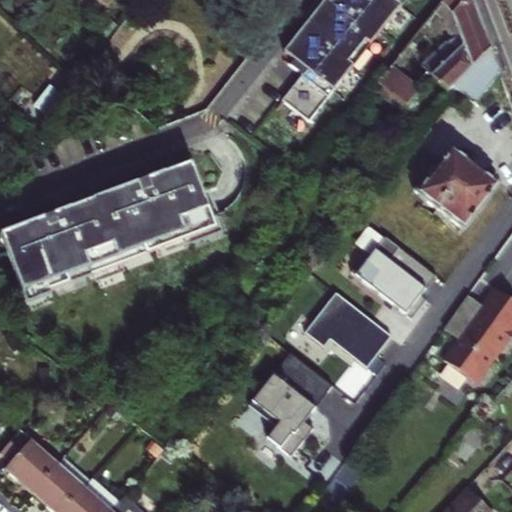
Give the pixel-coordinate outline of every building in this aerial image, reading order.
[(290,113),(316,134),(361,78),(356,74),(373,53),(378,57),(398,31),(409,18),(393,5),(386,0),(342,0),(340,3),(342,4),(338,9),(337,8),(333,12),(318,32),(292,64),(302,72),(315,81),(311,86),(290,113)] [(398,31),(399,32),(414,13),(398,0),(397,0),(393,5),(409,18),(398,31)] [(475,60),(493,49),(475,0),(453,0),(458,15),(449,20),(459,46),(468,43),(475,60)] [(312,28),(318,32),(333,12),(328,8),(312,28)] [(459,46),(462,56),(439,82),(432,89),(417,106),(416,107),(420,109),(431,96),(446,107),(464,89),(496,55),(493,49),(475,60),(468,43),(459,46)] [(411,63),(423,48),(418,44),(407,60),(411,63)] [(378,57),(373,53),(356,74),(361,78),(378,57)] [(505,81),(496,55),(464,89),(484,104),(505,81)] [(417,106),(432,89),(402,66),(387,84),(416,107),(417,106)] [(311,86),(315,81),(302,72),(298,77),(305,83),(306,82),(311,86)] [(438,183),(434,180),(421,197),(443,214),(440,219),(448,225),(451,220),(471,235),(503,195),(457,159),(438,183)] [(63,293),(61,286),(97,274),(100,281),(101,281),(130,272),(127,264),(153,256),(155,264),(173,258),(213,245),(211,241),(224,237),(223,232),(226,231),(202,172),(157,188),(158,191),(151,193),(150,190),(10,237),(30,295),(42,291),(45,299),(57,295),(63,293)] [(173,258),(175,263),(231,245),(226,231),(223,232),(224,237),(211,241),(213,245),(173,258)] [(427,305),(442,285),(390,245),(374,265),(370,262),(355,281),(417,329),(432,309),(427,305)] [(130,272),(155,264),(153,256),(127,264),(130,272)] [(104,288),(132,279),(130,272),(101,281),(104,288)] [(97,274),(61,286),(63,293),(100,281),(97,274)] [(30,295),(34,306),(58,298),(57,295),(45,299),(42,291),(30,295)] [(463,348),(448,369),(469,385),(482,367),(487,370),(493,369),(494,370),(507,353),(511,356),(511,354),(511,305),(503,299),(478,332),(462,320),(449,338),(463,348)] [(372,379),(398,346),(341,302),(309,343),(329,358),(335,350),(372,379)] [(473,304),(462,320),(478,332),(490,316),(473,304)] [(281,436),(271,448),(296,467),(318,438),(310,432),(339,396),(295,362),(256,411),(284,432),(281,436)] [(281,436),(284,432),(256,411),(253,415),(281,436)] [(463,474),(493,438),(479,427),(449,462),(463,474)] [(64,475),(27,443),(8,464),(18,473),(12,480),(39,504),(64,475)] [(64,475),(39,504),(48,511),(79,511),(92,499),(64,475)] [(486,511),(470,497),(456,511),(486,511)] [(106,511),(92,499),(79,511),(106,511)]
